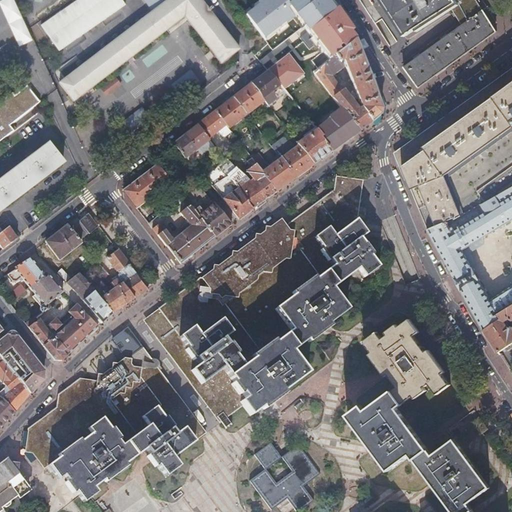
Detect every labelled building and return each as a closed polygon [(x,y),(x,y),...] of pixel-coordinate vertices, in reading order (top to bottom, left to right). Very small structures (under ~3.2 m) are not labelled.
[(162,0),(151,9),(56,78),(70,97),(183,15),(197,33),(203,29),(208,25),(230,55),(238,49),(202,0),(162,0)] [(162,0),(145,0),(151,9),(162,0)] [(305,85),(316,75),(266,9),(258,0),(257,0),(243,11),(268,43),(268,44),(305,85)] [(278,0),(266,9),(316,75),(355,39),(357,38),(345,20),(336,27),(336,26),(335,27),(339,33),(313,52),(283,12),(292,6),(288,0),(278,0)] [(329,31),(335,27),(336,26),(336,27),(345,20),(330,0),(288,0),(292,6),(296,11),(302,7),(308,2),(320,18),(309,26),(312,30),(329,31)] [(459,1),(458,0),(384,0),(406,34),(452,6),(459,1)] [(482,0),(474,0),(455,12),(463,23),(402,62),(417,84),(499,30),(495,24),(497,22),(482,0)] [(452,6),(455,12),(474,0),(458,0),(459,1),(452,6)] [(308,2),(302,7),(296,11),(292,6),(283,12),(313,52),(339,33),(335,27),(329,31),(312,30),(309,26),(320,18),(308,2)] [(208,25),(203,29),(197,33),(219,63),(230,55),(208,25)] [(316,75),(341,108),(359,131),(367,125),(380,115),(381,109),(355,39),(316,75)] [(253,55),(262,67),(267,72),(272,78),(291,102),(308,88),(305,85),(268,44),(253,55)] [(511,69),(485,86),(393,145),(392,146),(428,231),(460,219),(462,223),(479,212),(511,191),(511,69)] [(263,101),(269,109),(286,96),(267,72),(250,84),(255,90),(263,101)] [(250,84),(233,98),(246,115),(263,101),(255,90),(250,84)] [(0,141),(14,130),(10,124),(39,101),(27,85),(0,106),(0,141)] [(215,111),(225,124),(228,128),(246,115),(233,98),(215,111)] [(299,111),(314,131),(331,152),(343,143),(352,137),(359,131),(341,108),(328,118),(329,119),(322,124),(306,105),(299,111)] [(217,130),(225,124),(215,111),(197,125),(207,138),(217,130)] [(225,124),(217,130),(221,136),(224,137),(231,132),(228,128),(225,124)] [(209,140),(207,138),(197,125),(186,135),(197,150),(209,140)] [(296,144),(298,146),(313,165),(323,158),(331,152),(314,131),(296,144)] [(184,159),(197,150),(186,135),(172,144),(184,159)] [(209,140),(197,150),(201,155),(213,146),(209,140)] [(0,210),(4,207),(38,181),(55,169),(63,163),(48,143),(0,179),(0,210)] [(298,146),(280,159),(295,178),(305,171),(310,167),(313,165),(298,146)] [(251,159),(255,165),(276,192),(286,184),(295,178),(280,159),(268,167),(258,154),(251,159)] [(123,192),(129,200),(136,209),(170,182),(157,165),(123,192)] [(276,192),(255,165),(246,171),(266,199),(273,194),(276,192)] [(205,177),(213,186),(224,178),(216,168),(205,177)] [(224,178),(213,186),(212,187),(238,219),(245,214),(251,210),(232,183),(227,176),(224,178)] [(240,177),(232,183),(251,210),(257,205),(263,201),(250,182),(240,177)] [(229,419),(246,408),(243,404),(248,401),(226,369),(204,385),(194,371),(203,365),(183,337),(196,328),(202,337),(224,321),(233,333),(223,341),(243,368),(292,332),(277,311),(337,267),(318,241),(332,231),(338,240),(354,228),(347,220),(354,215),(364,208),(367,182),(340,179),(335,196),(259,251),(256,247),(196,290),(193,287),(149,320),(220,418),(225,415),(229,420),(229,419)] [(182,197),(213,237),(222,231),(230,225),(215,205),(196,185),(182,197)] [(511,220),(511,191),(479,212),(462,223),(460,219),(428,231),(482,330),(483,330),(511,309),(511,285),(490,300),(462,251),(511,220)] [(213,237),(182,197),(174,203),(191,225),(173,240),(160,224),(153,230),(180,264),(198,249),(213,237)] [(88,214),(78,221),(88,234),(89,235),(98,227),(88,214)] [(354,228),(360,224),(354,215),(347,220),(354,228)] [(88,234),(78,221),(76,218),(66,226),(79,241),(88,234)] [(243,404),(246,408),(251,415),(307,374),(291,353),(307,341),(310,344),(331,328),(329,325),(348,311),(333,290),(359,271),(366,280),(380,270),(372,259),(375,257),(367,245),(365,247),(362,242),(370,236),(360,224),(354,228),(338,240),(332,231),(318,241),(337,267),(277,311),(292,332),(243,368),(223,341),(233,333),(224,321),(202,337),(196,328),(183,337),(203,365),(194,371),(204,385),(226,369),(248,401),(243,404)] [(79,241),(66,226),(44,243),(58,260),(80,243),(79,241)] [(0,246),(2,249),(17,239),(8,228),(0,233),(0,246)] [(126,290),(133,299),(146,289),(116,251),(106,259),(119,275),(113,279),(117,284),(126,290)] [(20,278),(29,288),(43,276),(31,258),(12,267),(14,269),(7,275),(12,281),(15,281),(20,278)] [(99,284),(97,286),(95,288),(91,283),(87,286),(84,283),(80,286),(84,291),(90,298),(86,302),(83,304),(101,323),(133,299),(126,290),(117,284),(113,279),(112,280),(99,268),(97,270),(109,282),(109,284),(113,289),(107,294),(99,284)] [(65,283),(67,281),(70,279),(61,270),(56,274),(65,283)] [(52,299),(55,298),(62,292),(46,274),(43,276),(29,288),(35,295),(32,297),(41,308),(40,312),(42,314),(45,311),(43,307),(52,299)] [(84,283),(78,274),(66,284),(73,292),(80,286),(84,283)] [(79,294),(84,291),(80,286),(73,292),(77,296),(79,294)] [(45,331),(37,321),(28,328),(53,361),(61,361),(97,328),(73,303),(62,292),(55,298),(56,299),(58,301),(70,315),(66,317),(62,312),(54,320),(50,323),(52,326),(48,329),(54,337),(51,339),(45,331)] [(86,302),(79,294),(77,296),(83,304),(86,302)] [(54,301),(52,299),(43,307),(45,311),(42,314),(38,318),(36,319),(37,321),(45,331),(48,329),(52,326),(50,323),(54,320),(52,316),(60,308),(56,303),(54,301)] [(511,309),(483,330),(498,353),(511,344),(511,327),(510,328),(505,321),(511,316),(511,309)] [(28,328),(37,321),(36,319),(38,318),(34,313),(23,321),(28,328)] [(396,392),(399,396),(418,383),(415,380),(440,363),(432,352),(429,354),(417,338),(423,334),(413,320),(402,328),(391,335),(386,339),(382,333),(368,343),(376,354),(392,377),(401,389),(396,392)] [(145,347),(128,326),(112,338),(125,357),(131,357),(145,347)] [(390,334),(391,335),(402,328),(401,327),(390,334)] [(48,329),(45,331),(51,339),(54,337),(48,329)] [(41,368),(22,344),(13,332),(0,343),(0,358),(20,383),(30,395),(44,380),(44,372),(41,368)] [(198,439),(207,432),(145,347),(131,357),(125,357),(118,363),(113,362),(113,368),(104,373),(98,373),(97,380),(80,378),(59,394),(57,407),(28,429),(26,452),(33,453),(45,468),(51,465),(64,456),(61,453),(82,437),(85,440),(97,432),(93,427),(105,418),(114,428),(116,427),(123,436),(121,438),(125,443),(150,425),(153,422),(163,435),(176,425),(180,431),(188,425),(198,439)] [(390,378),(392,377),(376,354),(373,356),(390,378)] [(15,412),(30,395),(20,383),(0,358),(0,381),(2,384),(1,384),(2,386),(3,386),(4,387),(3,392),(0,394),(0,415),(6,422),(15,412)] [(418,383),(399,396),(405,405),(408,403),(416,397),(419,401),(430,392),(428,389),(433,386),(440,396),(453,387),(445,376),(448,374),(440,363),(415,380),(418,383)] [(473,511),(469,505),(491,489),(457,441),(434,457),(400,408),(405,405),(399,396),(396,392),(370,409),(367,404),(352,413),(391,470),(413,455),(453,511),(473,511)] [(225,415),(220,418),(229,430),(235,426),(229,419),(229,420),(225,415)] [(175,458),(198,439),(188,425),(180,431),(176,425),(163,435),(153,422),(150,425),(125,443),(121,438),(123,436),(116,427),(114,428),(105,418),(93,427),(97,432),(85,440),(82,437),(61,453),(64,456),(51,465),(62,480),(67,477),(87,503),(100,493),(97,488),(148,451),(168,478),(181,468),(175,458)] [(479,442),(485,437),(491,433),(482,420),(470,428),(479,442)] [(271,442),(262,449),(254,455),(264,470),(250,480),(271,510),(285,500),(293,511),(299,511),(313,502),(303,487),(317,477),(296,447),(282,457),(271,442)] [(0,511),(2,511),(5,510),(3,508),(28,488),(15,473),(8,464),(5,460),(0,463),(0,511)] [(15,464),(8,464),(15,473),(17,466),(15,464)]
